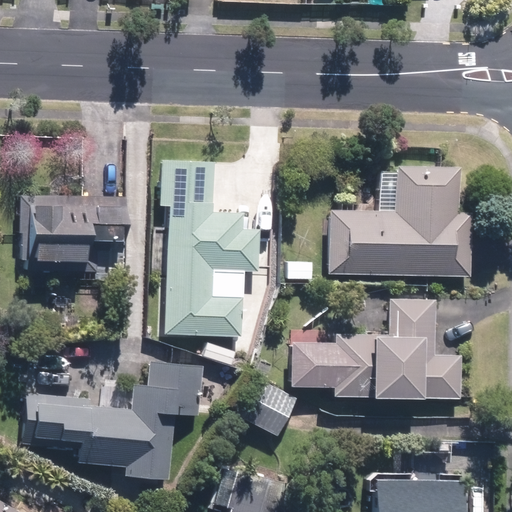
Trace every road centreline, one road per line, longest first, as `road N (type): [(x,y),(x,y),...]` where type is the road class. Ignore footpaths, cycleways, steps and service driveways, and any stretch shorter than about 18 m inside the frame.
road 1 (tertiary): [(0,63),(363,76)]
road 2 (tertiary): [(363,76),(511,51)]
road 3 (tertiary): [(511,100),(363,76)]
